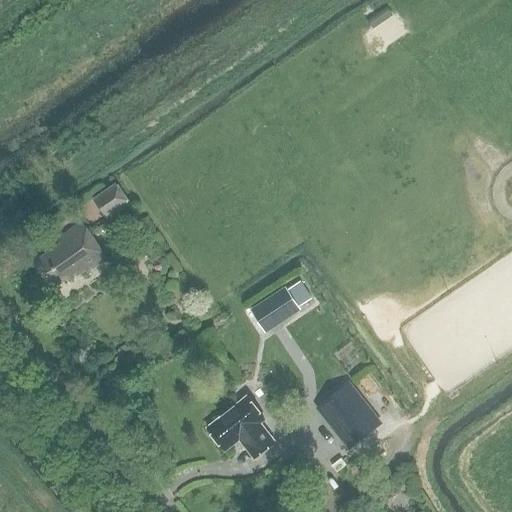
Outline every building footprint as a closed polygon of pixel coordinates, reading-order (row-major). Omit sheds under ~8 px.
[(92,200),(106,221),(130,206),(115,184),(92,200)] [(107,260),(82,223),(57,240),(60,245),(39,259),(57,286),(75,274),(77,276),(84,272),(86,274),(107,260)] [(265,331),(299,308),(298,307),(311,298),(300,281),(287,290),(285,288),(251,311),(265,331)] [(382,424),(349,382),(316,408),(349,450),(382,424)] [(266,421),(247,396),(206,429),(225,452),(238,441),(254,461),(276,443),(261,424),(266,421)]
